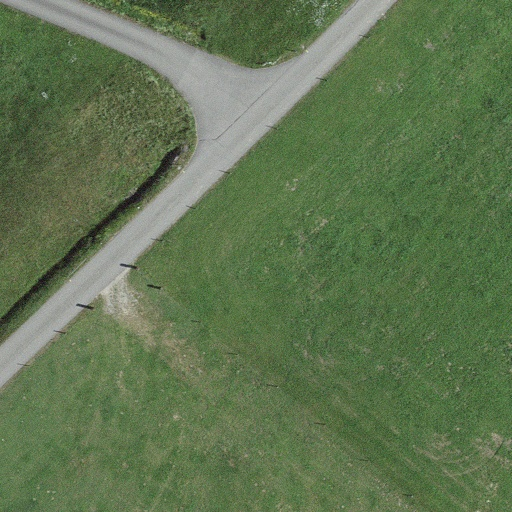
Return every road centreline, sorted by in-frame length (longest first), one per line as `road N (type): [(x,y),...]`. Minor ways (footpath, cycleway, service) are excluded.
road 1 (unclassified): [(260,114),(0,371)]
road 2 (unclassified): [(260,114),(148,43),(33,0)]
road 3 (unclassified): [(374,0),(260,114)]
